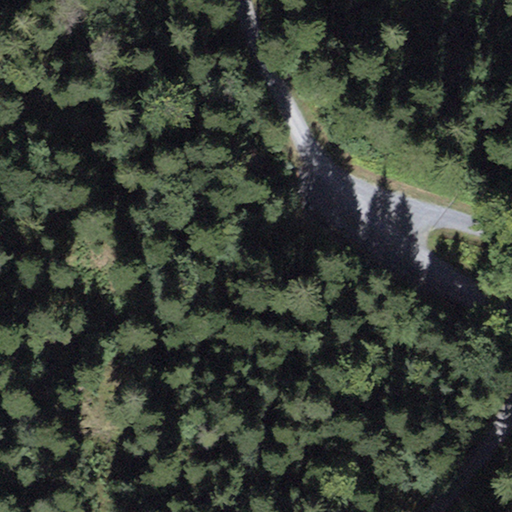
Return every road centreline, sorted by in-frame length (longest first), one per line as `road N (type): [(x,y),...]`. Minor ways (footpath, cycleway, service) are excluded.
road 1 (track): [(511,320),(423,269),(326,197)]
road 2 (track): [(326,197),(242,0)]
road 3 (track): [(326,197),(511,246)]
road 4 (track): [(434,511),(511,412)]
